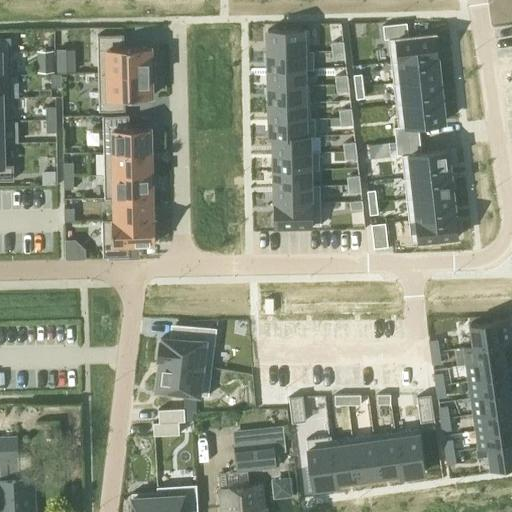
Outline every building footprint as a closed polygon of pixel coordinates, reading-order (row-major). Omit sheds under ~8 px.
[(434,33),(408,36),(407,23),(383,25),(384,39),(389,38),(391,60),(437,55),(434,33)] [(267,52),(313,51),(313,49),(308,49),(307,29),(306,29),(306,28),(267,29),(267,52)] [(98,73),(153,72),(153,54),(150,54),(150,47),(123,47),(123,34),(97,35),(98,73)] [(0,75),(10,75),(9,38),(0,37),(0,75)] [(331,50),(343,48),(343,41),(331,42),(331,50)] [(332,58),(344,57),(343,48),(331,50),(332,58)] [(268,70),(307,69),(314,69),(313,51),(267,52),(268,70)] [(393,81),(439,76),(437,55),(391,60),(393,81)] [(37,58),(37,72),(53,71),(53,58),(37,58)] [(74,62),(56,62),(56,71),(74,71),(74,62)] [(268,86),(309,84),(309,83),(308,83),(307,69),(268,70),(268,86)] [(153,72),(98,73),(99,111),(125,110),(124,97),(151,97),(151,89),(154,89),(153,72)] [(61,74),(51,75),(52,88),(62,87),(61,74)] [(336,84),(347,82),(347,74),(335,76),(336,84)] [(353,74),(354,86),(363,86),(361,74),(353,74)] [(0,98),(11,98),(10,75),(0,75),(0,98)] [(396,104),(442,100),(439,76),(393,81),(396,104)] [(336,92),(348,90),(347,82),(336,84),(336,92)] [(269,102),(309,101),(309,84),(268,86),(269,102)] [(364,98),(363,86),(354,86),(356,98),(364,98)] [(11,121),(11,98),(0,98),(0,120),(3,121),(11,121)] [(396,141),(420,138),(418,124),(444,121),(442,100),(396,104),(398,127),(395,128),(396,141)] [(269,119),(310,118),(309,101),(269,102),(269,119)] [(56,106),(46,107),(46,120),(56,119),(56,106)] [(340,118),(351,116),(351,108),(339,109),(340,118)] [(103,152),(150,151),(149,127),(129,128),(128,115),(102,115),(103,152)] [(341,126),(352,125),(351,116),(340,118),(341,126)] [(279,136),(312,136),(315,135),(315,118),(310,118),(269,119),(270,137),(272,137),(279,136)] [(56,119),(46,120),(46,133),(56,132),(56,119)] [(273,152),(312,152),(312,136),(279,136),(272,137),(273,152)] [(448,149),(421,152),(420,138),(396,141),(396,142),(369,144),(370,158),(397,155),(401,155),(404,177),(450,172),(448,149)] [(344,151),(356,149),(355,142),(343,143),(344,151)] [(4,144),(0,143),(0,180),(13,181),(12,165),(5,165),(4,144)] [(345,159),(357,158),(356,149),(344,151),(345,159)] [(150,174),(150,151),(103,152),(103,175),(150,174)] [(274,170),(312,169),(319,169),(319,152),(312,152),(273,152),(273,170),(274,170)] [(63,176),(73,176),(73,163),(63,163),(63,176)] [(274,186),(312,186),(312,169),(274,170),(274,186)] [(54,171),(41,172),(41,185),(55,185),(54,171)] [(406,199),(452,194),(450,172),(404,177),(406,199)] [(150,174),(103,175),(104,198),(111,198),(151,197),(150,174)] [(348,184),(359,183),(358,175),(347,176),(348,184)] [(73,176),(63,176),(63,189),(73,189),(73,176)] [(348,192),(360,191),(359,183),(348,184),(348,192)] [(274,203),(320,202),(320,186),(312,186),(274,186),(274,203)] [(367,191),(368,202),(376,202),(375,190),(367,191)] [(408,220),(455,215),(452,194),(406,199),(408,220)] [(111,221),(151,220),(151,197),(111,198),(111,221)] [(350,209),(362,208),(362,200),(349,202),(350,209)] [(320,202),(274,203),(275,225),(313,225),(320,225),(320,202)] [(376,202),(368,202),(370,214),(378,214),(376,202)] [(73,208),(63,209),(63,222),(73,222),(73,208)] [(411,242),(457,237),(455,215),(408,220),(411,242)] [(151,220),(111,221),(102,221),(103,257),(128,257),(128,246),(155,246),(154,220),(151,220)] [(385,223),(371,224),(374,248),(388,246),(385,223)] [(64,257),(84,257),(84,247),(74,237),(64,237),(64,257)] [(461,348),(511,340),(508,318),(466,324),(469,345),(461,347),(461,348)] [(170,326),(169,339),(207,343),(214,344),(215,332),(170,326)] [(159,364),(211,370),(212,358),(214,344),(207,343),(169,339),(162,338),(162,340),(159,340),(157,361),(159,361),(159,364)] [(429,352),(438,351),(436,339),(427,341),(429,352)] [(463,364),(503,358),(501,344),(511,343),(511,340),(461,348),(463,364)] [(430,365),(440,364),(438,351),(429,352),(430,365)] [(466,381),(506,375),(503,358),(463,364),(466,381)] [(159,364),(156,390),(201,395),(208,396),(211,370),(159,364)] [(433,386),(443,384),(442,373),(432,374),(433,386)] [(468,398),(508,392),(506,375),(466,381),(468,398)] [(436,399),(445,398),(443,384),(433,386),(436,399)] [(470,414),(511,408),(508,392),(468,398),(470,414)] [(390,394),(377,395),(378,405),(390,405),(390,394)] [(302,395),(288,397),(292,422),(305,421),(302,395)] [(347,405),(347,395),(334,395),(335,405),(347,405)] [(347,395),(347,405),(361,405),(360,395),(347,395)] [(433,421),(429,395),(416,397),(419,423),(433,421)] [(438,419),(448,417),(447,406),(437,407),(438,419)] [(473,431),(511,425),(511,417),(511,408),(470,414),(473,431)] [(159,423),(178,422),(184,422),(183,409),(158,411),(159,423)] [(440,432),(450,431),(448,417),(438,419),(440,432)] [(178,422),(159,423),(152,424),(153,436),(179,435),(178,422)] [(475,448),(511,442),(511,425),(473,431),(475,448)] [(233,430),(238,471),(276,469),(276,467),(280,466),(279,453),(286,452),(283,426),(233,430)] [(417,429),(395,433),(400,481),(424,477),(417,429)] [(395,433),(373,436),(380,481),(400,478),(395,433)] [(0,437),(0,511),(35,511),(35,497),(35,492),(34,477),(18,478),(17,459),(19,458),(17,436),(0,437)] [(373,436),(352,439),(358,484),(380,481),(373,436)] [(331,437),(306,440),(313,494),(339,490),(338,487),(332,441),(331,437)] [(352,439),(332,441),(338,487),(358,484),(352,439)] [(443,452),(453,451),(451,440),(442,441),(443,452)] [(511,442),(475,448),(476,450),(485,448),(488,471),(503,470),(511,467),(511,442)] [(445,465),(455,464),(453,451),(443,452),(445,465)] [(271,480),(273,499),(293,497),(291,478),(271,480)] [(218,487),(220,511),(261,511),(259,484),(218,487)] [(156,491),(157,511),(184,511),(184,485),(156,486),(156,491)] [(157,511),(156,491),(131,492),(132,511),(157,511)]
